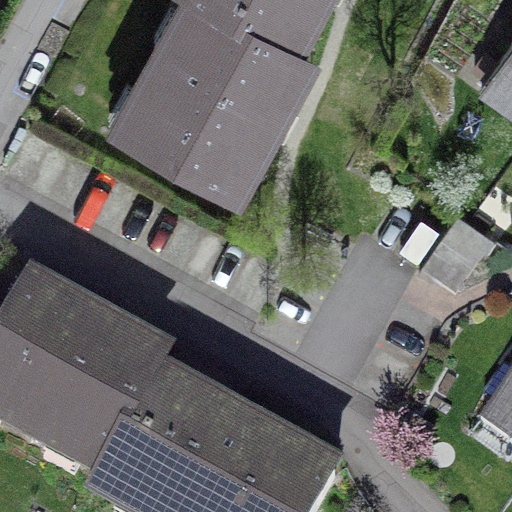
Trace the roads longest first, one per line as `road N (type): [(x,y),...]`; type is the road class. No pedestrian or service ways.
road 1 (residential): [(296,389),(0,214)]
road 2 (residential): [(296,389),(375,261)]
